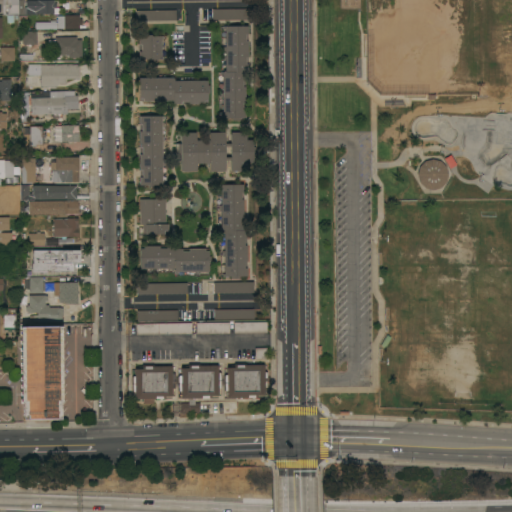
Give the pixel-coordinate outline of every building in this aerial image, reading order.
[(0,0),(18,0),(18,14),(2,14),(2,12),(0,12),(0,0)] [(54,0),(54,3),(56,3),(56,7),(53,7),(53,13),(38,13),(38,12),(36,12),(36,14),(27,14),(27,10),(26,10),(26,0),(54,0)] [(250,8),(250,19),(212,20),(212,9),(250,8)] [(176,9),(176,20),(136,21),(135,10),(176,9)] [(79,15),(79,18),(82,18),(82,25),(79,25),(79,28),(64,28),(58,28),(57,16),(64,16),(64,15),(79,15)] [(222,72),(225,71),(225,26),(248,26),(248,72),(243,72),(243,86),(245,86),(245,117),(240,117),(240,120),(233,120),(233,118),(223,118),(222,72)] [(37,31),(37,44),(23,44),(23,31),(37,31)] [(163,35),(163,38),(161,38),(161,59),(157,59),(157,61),(153,61),(153,59),(138,59),(138,51),(141,51),(141,44),(138,44),(138,36),(145,36),(145,34),(151,34),(151,35),(163,35)] [(76,36),(76,39),(81,39),(82,57),(68,57),(68,54),(61,54),(61,57),(56,57),(56,54),(55,37),(76,36)] [(0,47),(14,47),(14,60),(0,61),(0,47)] [(79,64),(79,78),(66,78),(66,84),(57,84),(57,87),(40,86),(40,64),(79,64)] [(173,77),(173,81),(207,80),(207,85),(210,85),(210,92),(207,92),(208,100),(204,101),(204,103),(188,103),(188,101),(181,101),(181,103),(173,103),(173,100),(139,100),(139,78),(173,77)] [(10,100),(0,100),(0,81),(1,81),(1,79),(10,79),(10,100)] [(49,93),(48,91),(73,90),(73,95),(77,95),(78,108),(67,109),(67,114),(62,114),(62,113),(31,114),(30,94),(49,93)] [(162,185),(139,185),(139,177),(142,177),(142,170),(139,170),(139,154),(141,154),(141,147),(139,147),(139,131),(141,131),(141,124),(139,124),(139,116),(163,115),(163,118),(162,118),(162,185)] [(78,124),(78,141),(61,141),(61,125),(78,124)] [(30,134),(24,134),(24,127),(30,127),(30,126),(42,125),(42,144),(36,144),(36,146),(30,146),(30,134)] [(225,132),(225,171),(210,171),(209,163),(196,163),(196,171),(181,171),(181,160),(178,160),(178,143),(181,143),(180,132),(225,132)] [(246,132),(246,139),(253,139),(253,158),(246,158),(247,170),(231,171),(231,132),(246,132)] [(78,157),(78,169),(79,169),(78,182),(52,181),(52,169),(50,169),(50,162),(55,162),(55,156),(78,157)] [(19,182),(32,182),(33,158),(19,158),(19,182)] [(0,159),(0,176),(11,177),(11,160),(0,159)] [(439,188),(436,189),(433,190),(430,190),(427,189),(424,187),(421,185),(420,184),(419,183),(418,180),(417,177),(417,173),(417,170),(419,167),(420,164),(423,162),(424,161),(427,160),(430,159),(433,159),(436,159),(439,160),(442,162),(444,165),(446,167),(447,170),(448,174),(448,175),(447,178),(446,181),(444,184),(442,186),(439,188)] [(76,186),(76,199),(38,198),(38,199),(33,199),(33,200),(27,200),(27,199),(20,199),(20,184),(29,184),(28,192),(32,192),(32,185),(76,186)] [(221,184),(243,184),(244,216),(247,216),(247,276),(239,276),(239,278),(232,278),(232,276),(222,276),(222,273),(224,273),(224,230),(219,230),(219,227),(221,227),(221,184)] [(139,199),(165,198),(165,224),(168,224),(168,230),(164,230),(164,234),(145,234),(145,224),(139,224),(139,199)] [(78,200),(78,214),(28,214),(28,201),(78,200)] [(0,217),(8,217),(8,229),(0,229),(0,217)] [(53,236),(53,219),(67,219),(67,218),(78,218),(78,236),(53,236)] [(29,245),(28,233),(36,233),(36,231),(40,231),(40,233),(44,233),(44,245),(29,245)] [(0,232),(11,232),(11,244),(9,244),(9,245),(0,245),(0,232)] [(200,271),(200,273),(195,273),(195,271),(177,271),(177,273),(174,273),(174,268),(140,268),(140,248),(143,248),(143,245),(159,245),(159,248),(174,248),(182,248),(182,251),(189,251),(189,248),(208,248),(209,271),(200,271)] [(33,271),(33,250),(79,250),(79,262),(72,262),(72,271),(33,271)] [(43,277),(47,277),(47,290),(43,290),(43,292),(30,292),(30,290),(24,290),(24,279),(30,279),(30,277),(43,277)] [(254,281),(254,292),(214,293),(213,282),(254,281)] [(78,304),(65,304),(65,302),(59,302),(59,295),(54,295),(53,282),(77,282),(78,304)] [(137,294),(137,283),(187,282),(187,293),(137,294)] [(45,295),(47,295),(48,300),(45,300),(45,305),(49,305),(49,307),(61,307),(63,307),(63,315),(62,315),(62,321),(61,321),(38,322),(38,315),(27,315),(27,311),(26,311),(26,307),(27,307),(27,303),(29,303),(29,295),(45,295)] [(254,309),(254,317),(214,317),(214,309),(254,309)] [(177,310),(177,319),(137,319),(137,310),(177,310)] [(266,321),(267,332),(234,333),(233,322),(266,321)] [(229,322),(229,333),(196,333),(196,322),(229,322)] [(191,323),(191,333),(136,334),(136,324),(191,323)] [(59,400),(56,400),(56,418),(27,419),(27,400),(25,400),(24,326),(57,326),(59,400)] [(263,364),(264,394),(256,394),(256,397),(227,398),(226,367),(234,367),(234,365),(263,364)] [(218,365),(218,395),(210,395),(210,398),(181,398),(181,368),(188,368),(188,365),(218,365)] [(172,366),(172,395),(165,395),(165,399),(153,399),(153,403),(143,403),(143,398),(135,398),(135,391),(132,391),(132,384),(135,384),(135,383),(132,383),(132,376),(134,376),(134,368),(142,368),(142,366),(172,366)] [(199,402),(199,413),(181,413),(181,402),(199,402)]
